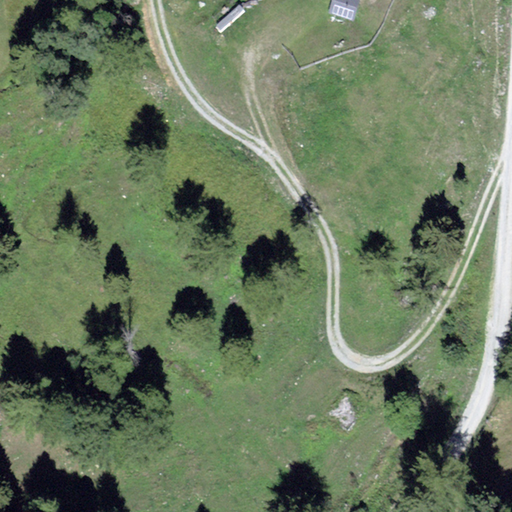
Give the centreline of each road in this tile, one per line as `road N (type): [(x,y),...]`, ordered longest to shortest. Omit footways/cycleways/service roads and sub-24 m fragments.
road 1 (track): [(511,174),(449,307),(393,377),(350,365),(339,340),(340,245),(300,188),(180,83),(150,0)]
road 2 (track): [(437,511),(484,427),(511,295)]
